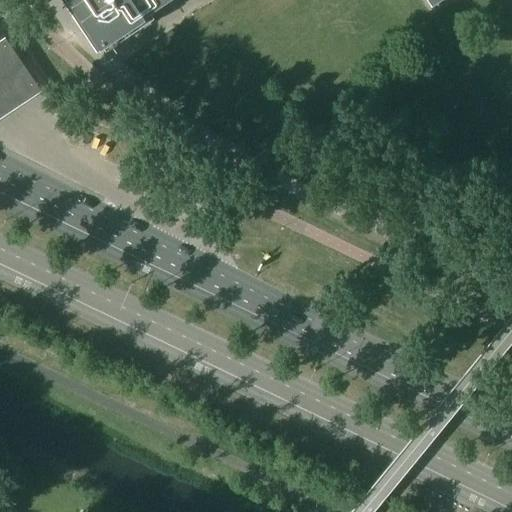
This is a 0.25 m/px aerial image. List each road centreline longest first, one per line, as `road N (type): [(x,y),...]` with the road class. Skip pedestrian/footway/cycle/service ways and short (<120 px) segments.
road 1 (trunk): [(0,251),(511,498)]
road 2 (trunk): [(511,428),(144,250)]
road 3 (trunk): [(144,250),(0,175)]
